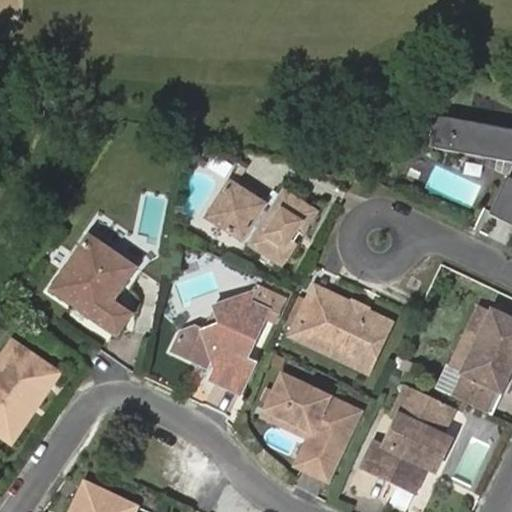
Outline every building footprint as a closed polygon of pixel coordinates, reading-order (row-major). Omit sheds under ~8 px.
[(511,220),(511,123),(437,112),(432,144),(511,156),(511,173),(510,173),(493,211),(511,220)] [(268,208),(271,204),(240,183),(218,217),(287,263),(322,211),(291,190),(278,208),(276,213),(268,208)] [(278,208),(271,204),(268,208),(276,213),(278,208)] [(90,235),(52,293),(76,309),(79,304),(90,312),(88,316),(120,338),(136,315),(117,302),(140,268),(90,235)] [(329,302),(333,293),(319,286),(314,295),(329,302)] [(394,322),(333,293),(329,302),(314,295),(295,335),(311,343),(315,334),(375,363),(394,322)] [(223,362),(217,374),(229,380),(246,388),(258,363),(249,359),(272,313),(251,304),(254,300),(247,297),(217,305),(223,323),(205,328),(198,326),(185,330),(175,350),(206,365),(210,355),(223,362)] [(76,309),(88,316),(90,312),(79,304),(76,309)] [(465,372),(454,395),(469,402),(480,380),(501,389),(511,366),(511,319),(483,305),(472,327),(483,333),(465,372)] [(454,366),(465,372),(483,333),(472,327),(454,366)] [(371,372),(375,363),(315,334),(311,343),(371,372)] [(29,394),(39,400),(56,374),(13,345),(0,363),(0,419),(2,421),(0,424),(0,432),(11,440),(29,414),(20,408),(29,394)] [(229,380),(217,374),(214,380),(243,394),(246,388),(229,380)] [(308,417),(351,437),(362,412),(286,376),(274,401),(308,417)] [(469,402),(490,412),(501,389),(480,380),(469,402)] [(379,440),(375,448),(423,470),(424,467),(429,469),(430,466),(436,469),(450,439),(444,437),(458,408),(411,385),(397,415),(401,417),(388,444),(379,440)] [(29,414),(39,400),(29,394),(20,408),(29,414)] [(330,480),(351,437),(308,417),(274,401),(270,410),(321,434),(305,469),(330,480)] [(321,434),(270,410),(267,416),(312,437),(299,466),(305,469),(321,434)] [(423,470),(375,448),(365,469),(417,494),(426,475),(422,472),(423,470)] [(131,511),(133,507),(86,485),(73,511),(131,511)]
